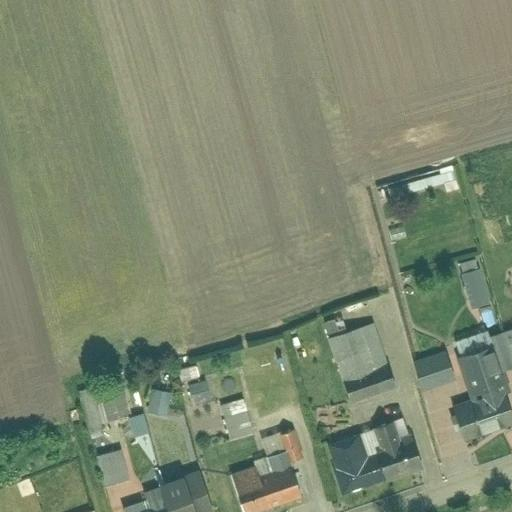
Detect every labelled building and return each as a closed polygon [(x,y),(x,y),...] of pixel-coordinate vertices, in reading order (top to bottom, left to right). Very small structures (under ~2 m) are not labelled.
[(388,235),(390,244),(404,240),(402,231),(388,235)] [(462,277),(471,311),(492,306),(483,271),(462,277)] [(374,321),(342,332),(339,323),(325,328),(351,404),(397,389),(374,321)] [(483,346),(456,356),(471,400),(452,407),(462,438),(511,421),(511,420),(502,390),(499,391),(483,346)] [(412,369),(420,394),(455,383),(446,357),(412,369)] [(78,397),(89,430),(128,416),(116,383),(78,397)] [(151,390),(145,411),(164,416),(171,395),(151,390)] [(245,414),(229,418),(226,403),(196,411),(201,429),(224,423),(230,447),(252,441),(245,414)] [(378,454),(364,459),(356,435),(328,445),(336,468),(334,469),(342,493),(419,466),(409,436),(398,440),(392,422),(374,428),(380,446),(376,448),(378,454)] [(308,461),(298,433),(282,439),(291,467),(308,461)] [(232,487),(240,511),(256,511),(298,498),(288,468),(285,469),(278,447),(264,452),(271,474),(232,487)] [(105,486),(127,481),(119,450),(97,456),(105,486)] [(167,505),(169,511),(210,511),(212,511),(198,472),(160,486),(167,505)] [(146,511),(144,511),(141,502),(122,508),(122,511),(169,511),(167,505),(146,511)]
